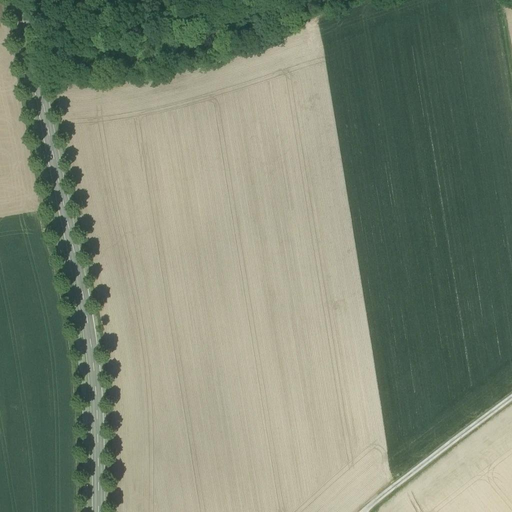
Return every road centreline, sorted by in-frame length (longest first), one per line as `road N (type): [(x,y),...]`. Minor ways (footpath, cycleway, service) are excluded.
road 1 (tertiary): [(97,511),(90,344),(26,0)]
road 2 (unclassified): [(511,398),(363,511)]
